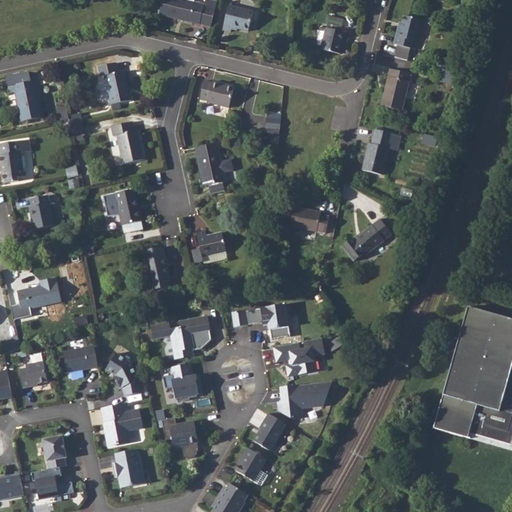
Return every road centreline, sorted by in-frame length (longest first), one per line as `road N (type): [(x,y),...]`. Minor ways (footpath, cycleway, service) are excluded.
road 1 (residential): [(189,53),(120,39),(0,64)]
road 2 (residential): [(99,511),(78,414),(6,421)]
road 3 (residential): [(237,428),(261,381),(257,355),(231,349),(215,362),(223,405)]
road 4 (residential): [(189,53),(169,136),(185,215)]
road 5 (residential): [(350,85),(327,88),(189,53)]
